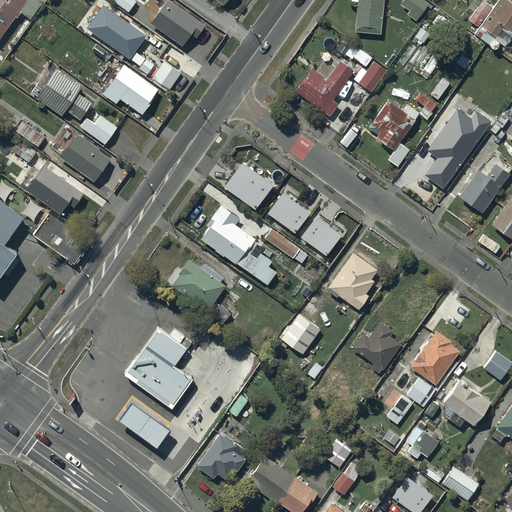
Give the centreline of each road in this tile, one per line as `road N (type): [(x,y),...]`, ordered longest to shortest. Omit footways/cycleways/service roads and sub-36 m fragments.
road 1 (tertiary): [(0,400),(226,93)]
road 2 (residential): [(226,93),(511,298)]
road 3 (secondary): [(145,511),(0,404)]
